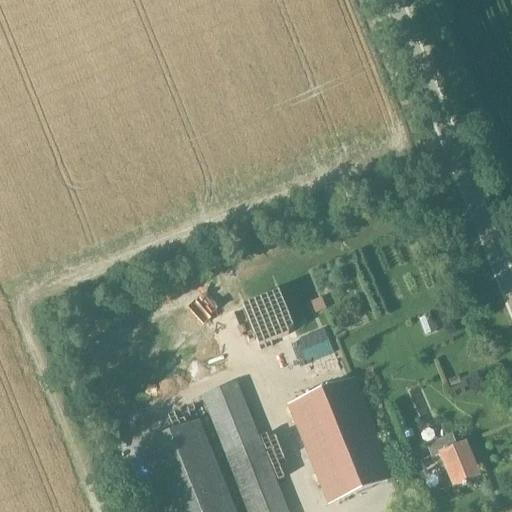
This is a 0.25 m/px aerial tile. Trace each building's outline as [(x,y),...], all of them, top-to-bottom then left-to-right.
[(261,200),(72,276),(125,408),(154,396),(169,434),(185,427),(170,390),(315,332),(261,200)] [(449,387),(458,384),(456,378),(447,381),(449,387)] [(327,506),(392,478),(351,380),(286,408),(327,506)] [(246,511),(286,511),(234,383),(200,398),(246,511)] [(162,511),(233,511),(198,422),(136,447),(162,511)] [(451,489),(478,478),(463,443),(455,447),(450,435),(425,445),(430,458),(437,455),(451,489)]
